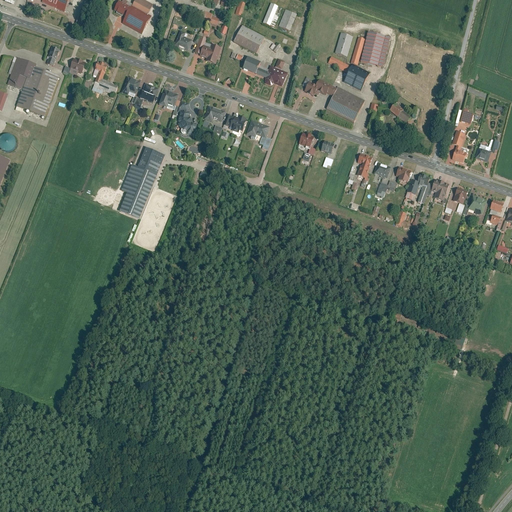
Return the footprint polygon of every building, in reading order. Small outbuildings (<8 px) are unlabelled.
[(69,0),(43,0),(42,2),(64,12),(69,0)] [(126,18),(131,8),(118,1),(113,11),(126,18)] [(239,2),(235,14),(241,16),(245,4),(239,2)] [(263,23),(274,28),(283,7),(272,3),(263,23)] [(126,18),(122,24),(142,35),(152,17),(132,7),(131,8),(126,18)] [(297,14),(286,10),(280,25),(291,29),(297,14)] [(200,20),(217,26),(219,19),(211,17),(212,14),(203,12),(200,20)] [(234,45),(256,54),(263,35),(241,26),(234,45)] [(361,63),(383,68),(391,38),(369,32),(361,63)] [(336,54),(348,57),(354,37),(341,34),(336,54)] [(175,46),(189,52),(193,41),(180,35),(175,46)] [(351,64),(358,66),(365,39),(358,37),(351,64)] [(270,49),(276,53),(280,46),(277,44),(276,46),(272,44),(270,49)] [(205,61),(217,64),(222,48),(209,45),(205,61)] [(46,63),(55,66),(60,51),(52,48),(46,63)] [(328,64),(345,74),(349,67),(332,57),(328,64)] [(87,63),(75,59),(71,71),(83,75),(87,63)] [(24,91),(32,66),(15,60),(6,85),(24,91)] [(257,74),(260,66),(247,61),(243,71),(256,76),(257,74)] [(102,64),(97,77),(104,79),(108,66),(102,64)] [(18,108),(45,117),(59,76),(32,66),(24,91),(18,108)] [(257,74),(267,78),(270,71),(260,66),(257,74)] [(370,76),(352,66),(343,82),(360,92),(370,76)] [(267,80),(283,87),(289,73),(272,67),(270,71),(267,78),(267,80)] [(94,88),(115,95),(119,85),(104,79),(97,77),(94,88)] [(123,90),(136,94),(140,82),(128,77),(123,90)] [(329,94),(333,85),(320,79),(317,86),(315,90),(328,96),(329,94)] [(315,90),(317,86),(310,83),(305,92),(312,95),(315,90)] [(140,99),(153,104),(158,89),(145,85),(140,99)] [(329,94),(334,96),(338,88),(333,85),(329,94)] [(355,122),(366,101),(338,87),(338,88),(334,96),(328,108),(355,122)] [(0,111),(2,112),(9,92),(0,89),(0,111)] [(161,103),(174,108),(178,95),(165,91),(161,103)] [(371,111),(377,112),(379,105),(373,103),(371,111)] [(405,124),(411,117),(396,104),(390,111),(405,124)] [(205,117),(221,123),(225,112),(209,106),(205,117)] [(186,133),(195,137),(198,126),(195,123),(191,117),(190,113),(181,112),(179,120),(180,123),(182,128),(186,133)] [(471,125),(472,114),(461,112),(459,123),(471,125)] [(230,128),(243,133),(248,120),(234,116),(230,128)] [(266,139),(270,128),(251,121),(247,133),(266,139)] [(210,131),(212,125),(204,122),(201,128),(210,131)] [(466,135),(457,132),(452,145),(457,147),(453,160),(464,164),(467,154),(461,151),(466,135)] [(300,144),(311,148),(314,138),(304,135),(300,144)] [(0,151),(15,150),(14,136),(0,136),(0,151)] [(491,141),(489,148),(481,145),(480,148),(476,159),(488,162),(493,148),(499,150),(501,143),(497,142),(497,141),(493,140),(491,141)] [(335,146),(325,142),(321,152),(332,156),(335,146)] [(133,166),(127,164),(117,190),(123,192),(116,210),(136,218),(161,155),(141,147),(133,166)] [(304,160),(310,162),(313,153),(307,151),(304,160)] [(0,184),(9,158),(0,154),(0,184)] [(358,176),(366,179),(373,158),(362,154),(358,163),(362,165),(358,176)] [(324,167),(330,169),(334,160),(328,158),(324,167)] [(376,175),(388,179),(392,167),(380,163),(376,175)] [(398,180),(408,183),(412,172),(400,167),(397,177),(399,178),(398,180)] [(409,192),(416,194),(420,182),(413,180),(409,192)] [(389,186),(387,190),(395,192),(397,184),(390,181),(389,186)] [(430,198),(444,202),(449,185),(436,181),(430,198)] [(419,201),(425,204),(432,184),(425,182),(419,201)] [(387,190),(389,186),(381,183),(378,193),(385,196),(387,190)] [(459,205),(463,207),(468,192),(458,189),(453,203),(459,205)] [(469,210),(482,214),(487,202),(474,198),(470,208),(469,210)] [(490,211),(501,214),(504,205),(494,201),(490,211)] [(463,207),(459,205),(457,212),(463,214),(466,205),(463,207)] [(491,223),(498,226),(501,218),(493,216),(491,223)]
